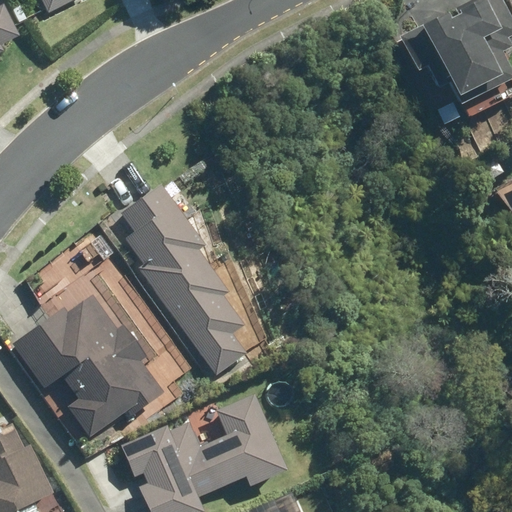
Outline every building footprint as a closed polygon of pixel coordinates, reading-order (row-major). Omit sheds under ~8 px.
[(511,37),(496,0),(455,0),(414,17),(448,99),(511,72),(511,37)] [(0,54),(3,53),(1,48),(19,39),(2,8),(0,8),(0,54)] [(138,270),(216,379),(247,357),(234,339),(245,331),(224,301),(229,297),(198,253),(205,248),(161,187),(121,216),(134,234),(125,242),(143,267),(138,270)] [(16,345),(45,384),(61,372),(84,403),(106,386),(88,361),(117,341),(89,302),(63,320),(70,330),(62,336),(50,319),(16,345)] [(288,476),(256,399),(217,416),(227,441),(201,452),(190,425),(168,435),(166,430),(121,449),(147,511),(199,511),(196,503),(245,483),(249,492),(288,476)] [(68,511),(35,443),(0,460),(0,511),(68,511)]
